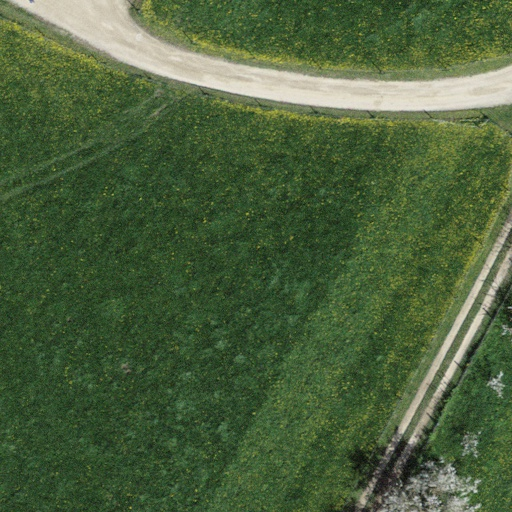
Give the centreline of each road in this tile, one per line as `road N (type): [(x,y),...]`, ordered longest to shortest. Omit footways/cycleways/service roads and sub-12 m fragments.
road 1 (residential): [(511,108),(375,123),(213,94),(22,0)]
road 2 (track): [(511,235),(359,511)]
